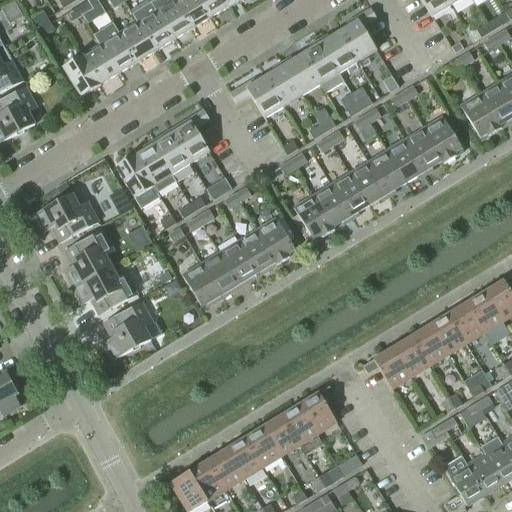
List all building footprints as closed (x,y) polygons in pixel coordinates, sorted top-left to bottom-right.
[(74,3),(71,0),(60,0),(58,2),(63,10),(74,3)] [(172,0),(157,0),(150,5),(173,42),(191,30),(173,1),(172,0)] [(198,0),(175,0),(173,1),(191,30),(210,19),(198,0)] [(223,0),(198,0),(210,19),(227,9),(229,9),(223,0)] [(223,0),(229,9),(242,0),(223,0)] [(450,7),(445,0),(400,0),(402,4),(408,0),(419,0),(431,18),(450,7)] [(88,2),(77,8),(82,17),(93,10),(88,2)] [(132,16),(137,24),(154,53),(173,42),(150,5),(132,16)] [(82,17),(77,8),(66,15),(71,23),(82,17)] [(348,28),(338,33),(357,64),(376,52),(362,28),(376,20),(370,10),(346,25),(348,28)] [(32,20),(38,29),(49,22),(43,13),(32,20)] [(497,18),(486,25),(491,33),(502,26),(497,18)] [(49,22),(38,29),(43,37),(54,31),(49,22)] [(137,24),(118,35),(136,64),(154,53),(137,24)] [(491,33),(486,25),(474,32),(470,25),(464,29),(473,44),(491,33)] [(505,32),(494,38),(499,45),(509,39),(505,32)] [(327,36),(318,42),(338,75),(357,64),(338,33),(329,39),(327,36)] [(118,35),(100,46),(117,75),(136,64),(118,35)] [(499,45),(494,38),(483,44),(488,52),(499,45)] [(311,50),(302,56),(320,86),(325,95),(344,84),(338,75),(318,42),(309,47),(311,50)] [(454,55),(463,50),(459,44),(450,49),(454,55)] [(100,46),(81,57),(99,87),(100,86),(117,75),(100,46)] [(468,54),(457,61),(462,68),(472,62),(468,54)] [(291,58),(281,64),(301,97),(320,86),(302,56),(292,61),(291,58)] [(99,87),(81,57),(62,69),(80,99),(99,87)] [(462,68),(457,61),(446,67),(451,74),(462,68)] [(0,62),(0,94),(22,83),(11,62),(3,67),(0,62)] [(274,73),(265,78),(283,109),(301,97),(281,64),(272,70),(274,73)] [(511,75),(497,85),(511,109),(511,75)] [(382,83),(390,95),(399,90),(391,77),(382,83)] [(283,109),(265,78),(255,84),(254,81),(229,96),(235,105),(250,96),(264,120),(283,109)] [(511,109),(497,85),(479,96),(500,131),(511,123),(511,109)] [(412,88),(401,95),(406,102),(416,96),(412,88)] [(0,144),(34,126),(28,113),(36,109),(25,89),(0,102),(0,144)] [(406,102),(401,95),(390,101),(395,109),(406,102)] [(500,131),(479,96),(460,108),(479,140),(486,135),(488,138),(500,131)] [(367,97),(356,104),(361,112),(372,105),(367,97)] [(361,112),(356,104),(345,110),(350,119),(361,112)] [(375,111),(364,117),(369,124),(379,118),(375,111)] [(181,129),(171,135),(190,165),(209,154),(195,130),(209,121),(203,112),(179,126),(181,129)] [(369,124),(364,117),(354,124),(358,131),(369,124)] [(442,119),(423,130),(444,165),(456,158),(454,155),(461,151),(442,119)] [(330,120),(319,126),(324,134),(335,128),(330,120)] [(324,134),(319,126),(308,133),(313,141),(324,134)] [(423,130),(404,141),(424,174),(442,163),(443,165),(444,165),(423,130)] [(338,133),(327,139),(332,147),(342,141),(338,133)] [(160,138),(151,143),(171,176),(190,165),(171,135),(162,141),(160,138)] [(332,147),(327,139),(317,146),(321,153),(332,147)] [(404,141),(386,153),(405,185),(424,174),(404,141)] [(135,156),(134,157),(153,188),(158,195),(176,184),(171,176),(151,143),(142,149),(144,152),(136,157),(135,156)] [(282,150),(286,157),(297,151),(292,144),(282,150)] [(386,153),(367,164),(387,196),(405,185),(386,153)] [(301,156),(290,162),(295,170),(306,163),(301,156)] [(153,188),(134,157),(115,168),(134,200),(153,188)] [(295,170),(290,162),(280,168),(284,176),(295,170)] [(367,164),(349,175),(368,207),(387,196),(367,164)] [(349,175),(330,186),(350,218),(368,207),(349,175)] [(216,199),(233,189),(226,178),(210,189),(216,199)] [(330,186),(312,198),(333,232),(334,232),(332,229),(350,218),(330,186)] [(124,188),(111,195),(121,215),(134,208),(124,188)] [(245,190),(234,196),(239,203),(249,197),(245,190)] [(53,233),(59,245),(98,224),(87,204),(79,208),(72,196),(33,216),(43,234),(55,227),(57,231),(53,233)] [(239,203),(234,196),(224,203),(228,210),(239,203)] [(333,232),(312,198),(293,209),(312,241),(320,237),(321,240),(333,232)] [(200,199),(189,205),(194,214),(205,207),(200,199)] [(194,214),(189,205),(178,212),(183,220),(194,214)] [(208,212),(198,218),(202,226),(213,220),(208,212)] [(162,224),(166,231),(176,224),(172,217),(162,224)] [(280,217),(256,232),(275,264),(277,263),(279,266),(289,259),(287,256),(295,252),(289,243),(294,239),(280,217)] [(202,226),(198,218),(187,225),(191,233),(202,226)] [(170,235),(174,242),(184,236),(180,229),(170,235)] [(63,273),(73,289),(111,269),(105,257),(113,252),(102,232),(64,253),(70,264),(74,263),(75,266),(63,273)] [(256,232),(237,243),(259,278),(275,268),(273,265),(275,264),(256,232)] [(237,243),(219,254),(240,289),(244,287),(242,284),(252,278),(254,280),(259,278),(237,243)] [(219,254),(201,265),(222,300),(240,289),(219,254)] [(222,300),(201,265),(181,277),(201,309),(208,305),(210,308),(222,300)] [(111,269),(73,289),(82,306),(94,300),(96,303),(92,305),(98,317),(137,296),(126,276),(117,281),(111,269)] [(168,274),(161,278),(165,285),(172,281),(168,274)] [(511,277),(484,294),(502,323),(511,317),(511,297),(508,290),(511,287),(511,277)] [(176,282),(165,288),(168,294),(175,295),(181,292),(176,282)] [(484,294),(466,305),(484,335),(502,323),(484,294)] [(114,338),(102,345),(112,362),(150,342),(161,336),(154,323),(152,324),(141,304),(103,325),(109,337),(113,335),(114,338)] [(466,305),(447,316),(465,346),(484,335),(466,305)] [(447,316),(429,328),(447,357),(465,346),(447,316)] [(429,328),(410,339),(428,368),(447,357),(429,328)] [(410,339),(392,350),(410,380),(428,368),(410,339)] [(410,380),(392,350),(362,368),(367,376),(377,369),(391,391),(410,380)] [(511,363),(511,362),(503,367),(510,377),(511,375),(511,363)] [(510,377),(503,367),(485,378),(491,388),(510,377)] [(0,377),(0,410),(3,417),(19,409),(14,398),(17,396),(5,375),(0,377)] [(511,403),(511,384),(511,383),(500,390),(510,405),(511,403)] [(468,392),(473,400),(484,393),(479,386),(468,392)] [(329,388),(299,406),(317,435),(336,424),(323,402),(333,396),(329,388)] [(455,396),(448,401),(454,411),(461,406),(455,396)] [(487,398),(476,404),(481,412),(492,405),(487,398)] [(454,411),(448,401),(441,405),(447,415),(454,411)] [(481,412),(476,404),(465,411),(474,426),(485,419),(481,412)] [(299,406),(281,417),(299,447),(317,435),(299,406)] [(281,417),(262,429),(280,458),(299,447),(281,417)] [(452,419),(441,426),(446,433),(457,427),(452,419)] [(446,433),(441,426),(430,432),(435,440),(446,433)] [(262,429),(244,440),(262,469),(280,458),(262,429)] [(484,455),(484,456),(499,481),(502,486),(511,480),(511,462),(501,445),(497,438),(480,448),(484,455)] [(511,438),(501,445),(511,462),(511,438)] [(244,440),(225,451),(243,480),(262,469),(244,440)] [(225,451),(207,462),(225,492),(243,480),(225,451)] [(484,456),(466,466),(475,481),(485,497),(502,486),(499,481),(484,456)] [(461,458),(443,469),(460,496),(443,506),(446,511),(464,511),(463,508),(466,506),(467,508),(485,497),(475,481),(466,466),(461,458)] [(207,462),(188,474),(206,503),(225,492),(207,462)] [(191,511),(206,503),(188,474),(169,485),(185,511),(191,511)] [(325,475),(319,479),(325,490),(332,485),(325,475)] [(325,490),(319,479),(311,484),(317,494),(325,490)] [(354,479),(343,485),(348,493),(359,487),(354,479)] [(348,493),(343,485),(332,492),(337,500),(348,493)] [(292,500),(296,507),(306,501),(302,494),(292,500)] [(319,500),(309,506),(312,511),(317,511),(324,508),(319,500)]
